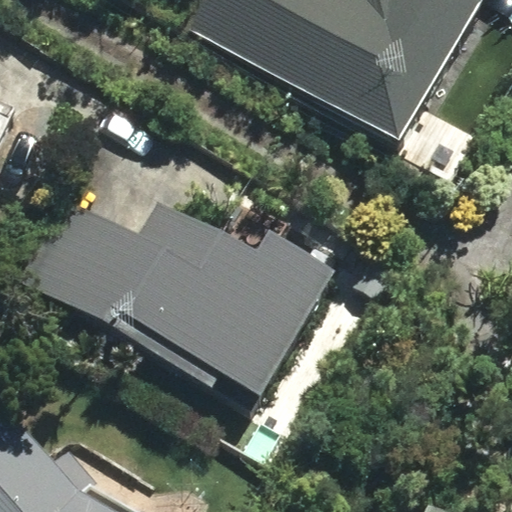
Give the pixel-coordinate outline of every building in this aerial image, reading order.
[(216,0),(188,43),(387,172),(475,38),(417,0),(391,0),(381,16),(377,0),(368,0),(349,4),(353,22),(319,0),(216,0)] [(0,154),(23,111),(0,99),(0,154)] [(158,147),(141,187),(215,219),(232,179),(158,147)] [(59,218),(7,295),(95,353),(104,339),(243,432),(325,312),(260,268),(245,291),(145,224),(121,260),(59,218)] [(0,511),(111,511),(75,491),(0,424),(0,511)]
